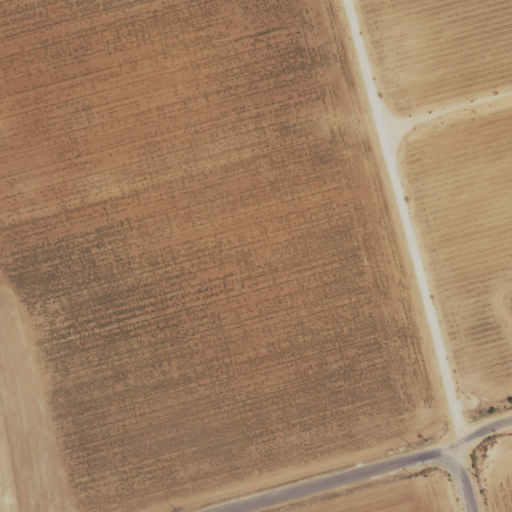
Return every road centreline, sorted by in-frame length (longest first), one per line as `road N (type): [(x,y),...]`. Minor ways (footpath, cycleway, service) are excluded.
road 1 (track): [(446,448),(406,368),(396,181),(347,0)]
road 2 (residential): [(218,511),(511,429)]
